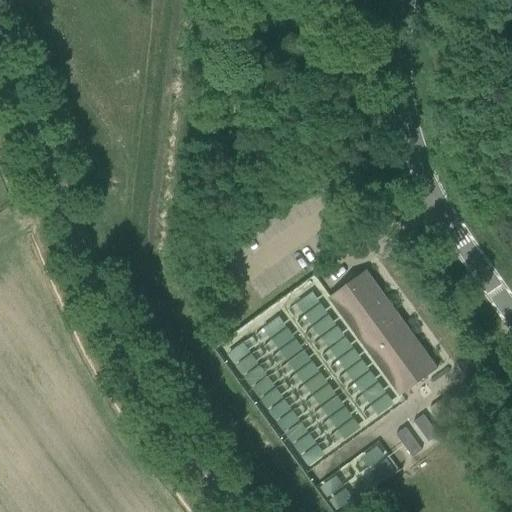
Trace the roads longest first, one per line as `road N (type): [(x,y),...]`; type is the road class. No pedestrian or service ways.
road 1 (unclassified): [(236,511),(141,376),(0,63)]
road 2 (track): [(45,0),(132,188)]
road 3 (track): [(153,0),(132,188)]
